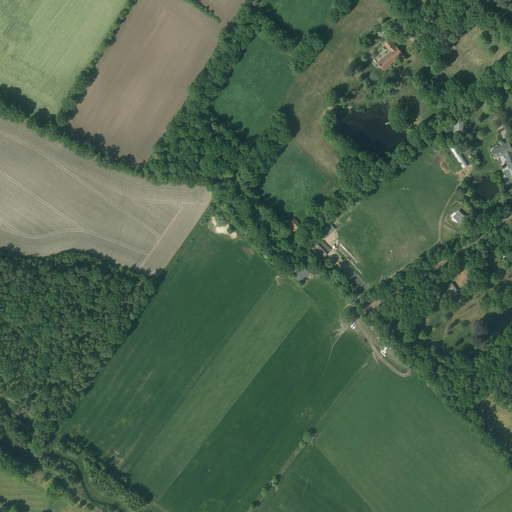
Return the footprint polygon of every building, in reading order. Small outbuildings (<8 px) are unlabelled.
[(391,52),(384,58),(379,62),(385,69),(402,54),(397,47),(396,47),(390,40),(384,44),(391,52)] [(467,134),(458,140),(461,146),(471,140),(467,134)] [(511,150),(511,149),(509,142),(503,144),(503,146),(492,150),(495,157),(503,154),(505,158),(506,158),(510,168),(509,168),(509,169),(511,167),(511,152),(511,151),(511,150)] [(459,210),(453,217),(458,222),(456,223),(459,226),(463,222),(461,220),(465,216),(459,210)] [(294,219),(287,225),(293,231),(300,225),(294,219)] [(327,235),(335,229),(330,223),(316,236),(319,240),(326,234),(327,235)] [(321,242),(319,240),(315,236),(307,243),(322,258),(331,249),(326,244),(322,240),(321,242)] [(317,258),(315,260),(313,262),(322,271),(326,267),(317,258)] [(309,272),(303,266),(293,276),(299,282),(309,272)] [(452,283),(448,286),(455,295),(459,292),(452,283)]
